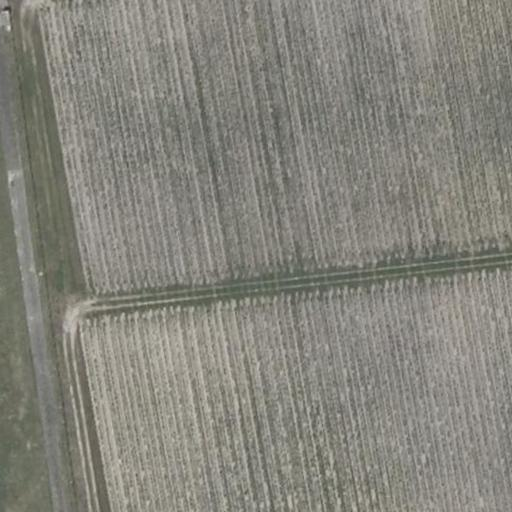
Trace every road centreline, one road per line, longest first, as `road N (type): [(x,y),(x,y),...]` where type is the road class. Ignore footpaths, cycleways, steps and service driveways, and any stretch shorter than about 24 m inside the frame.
road 1 (track): [(93,511),(26,0)]
road 2 (track): [(66,309),(511,258)]
